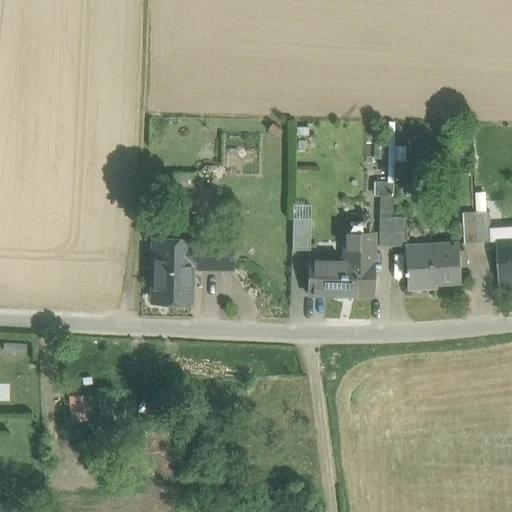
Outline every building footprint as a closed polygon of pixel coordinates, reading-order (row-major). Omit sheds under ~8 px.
[(379,216),(392,216),(393,182),(375,182),(374,194),(380,194),(379,216)] [(212,190),(172,189),(171,210),(212,211),(212,190)] [(465,212),(464,212),(466,243),(467,243),(467,242),(491,241),(492,241),(490,210),(489,211),(465,212)] [(379,245),(392,245),(392,217),(392,216),(379,216),(379,245)] [(309,249),(310,218),(293,217),(292,249),(309,249)] [(406,217),(392,217),(392,245),(404,245),(405,245),(406,217)] [(309,259),(308,294),(309,294),(309,293),(343,294),(343,295),(344,295),(344,293),(371,294),(371,295),(372,295),(373,232),(345,231),(345,232),(351,233),(350,260),(345,260),(309,259)] [(189,300),(190,267),(190,239),(154,238),(153,300),(189,300)] [(234,239),(190,239),(190,267),(234,267),(234,239)] [(511,244),(499,245),(499,240),(498,240),(500,283),(511,282),(511,244)] [(463,280),(461,242),(433,244),(433,248),(406,250),(406,245),(405,245),(404,245),(407,288),(426,287),(426,282),(463,280)] [(91,393),(70,394),(71,421),(92,420),(91,393)] [(100,423),(118,423),(117,395),(99,395),(100,423)]
